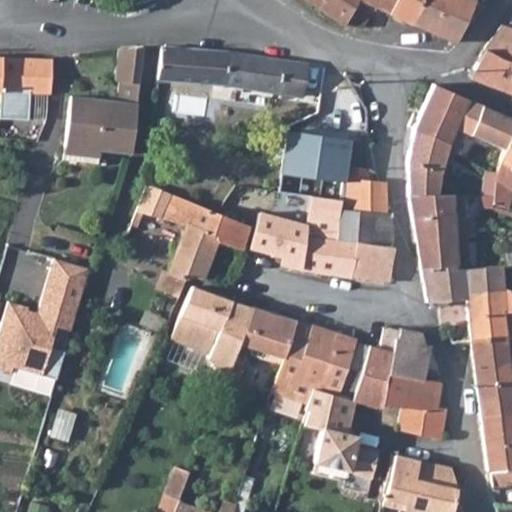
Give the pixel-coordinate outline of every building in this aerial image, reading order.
[(307,0),(323,10),(345,24),(354,0),(307,0)] [(368,4),(360,0),(354,0),(345,24),(361,28),(365,21),(367,12),(368,4)] [(360,0),(368,4),(386,12),(391,0),(360,0)] [(391,0),(386,12),(409,25),(419,0),(391,0)] [(472,22),(485,7),(476,0),(419,0),(409,25),(454,42),(465,19),(472,22)] [(511,31),(499,28),(483,50),(511,60),(511,31)] [(158,80),(215,80),(248,87),(300,96),(305,66),(229,50),(162,48),(158,80)] [(65,145),(101,150),(129,154),(131,155),(144,49),(120,50),(116,84),(121,85),(118,103),(106,102),(106,106),(89,104),(90,100),(70,97),(65,145)] [(467,77),(505,90),(511,70),(511,60),(483,50),(467,77)] [(0,56),(0,90),(51,93),(53,59),(0,56)] [(244,102),(248,87),(215,80),(212,96),(244,102)] [(446,142),(452,127),(467,134),(481,105),(432,84),(413,126),(446,142)] [(47,121),(48,96),(24,96),(22,121),(47,121)] [(467,134),(489,144),(503,151),(511,133),(511,119),(481,105),(467,134)] [(441,193),(439,170),(445,145),(446,142),(413,126),(411,132),(408,146),(406,160),(408,192),(441,193)] [(277,188),(308,196),(318,135),(288,128),(277,188)] [(511,168),(511,133),(503,151),(500,163),(498,175),(497,177),(495,195),(494,207),(506,209),(511,168)] [(346,167),(350,143),(318,135),(308,196),(341,204),(341,211),(386,212),(385,179),(367,178),(367,167),(346,167)] [(243,242),(249,223),(146,185),(137,194),(132,210),(184,227),(169,269),(187,276),(192,273),(202,276),(216,239),(241,247),(243,242)] [(411,213),(452,212),(452,194),(441,193),(408,192),(411,213)] [(330,239),(330,231),(340,233),(341,215),(288,200),(283,218),(259,212),(250,244),(275,252),(274,259),(301,267),(306,235),(330,239)] [(390,213),(386,212),(341,211),(341,215),(340,233),(340,244),(353,245),(393,246),(390,213)] [(452,234),(470,234),(471,215),(452,215),(452,212),(411,213),(414,237),(452,237),(452,234)] [(301,267),(352,275),(353,245),(340,244),(340,233),(330,231),(330,239),(306,235),(301,267)] [(414,237),(419,266),(464,266),(464,241),(452,240),(452,237),(414,237)] [(393,246),(353,245),(352,275),(389,281),(393,246)] [(87,267),(54,257),(35,317),(25,314),(27,307),(8,301),(0,325),(0,369),(11,372),(13,365),(53,378),(61,351),(47,347),(54,324),(68,328),(87,267)] [(499,266),(464,266),(419,266),(423,298),(430,298),(431,300),(446,300),(446,297),(463,297),(463,289),(500,286),(499,266)] [(199,286),(191,284),(173,339),(211,351),(210,355),(216,362),(211,379),(226,384),(227,382),(254,305),(199,286)] [(466,322),(469,340),(506,337),(503,306),(500,286),(463,289),(463,297),(466,322)] [(278,356),(283,357),(296,319),(254,305),(227,382),(242,386),(251,357),(248,356),(251,347),(278,356)] [(339,333),(296,319),(283,357),(287,358),(281,377),(306,384),(321,387),(339,333)] [(392,349),(388,370),(422,376),(429,343),(422,342),(396,337),(398,328),(383,325),(379,346),(392,349)] [(398,328),(396,337),(422,342),(419,331),(399,326),(398,328)] [(321,387),(339,391),(348,356),(354,357),(358,339),(339,333),(321,387)] [(469,340),(475,385),(511,380),(506,337),(469,340)] [(363,359),(361,369),(386,376),(388,370),(392,349),(379,346),(367,343),(363,359)] [(354,357),(348,356),(339,391),(355,394),(361,369),(363,359),(354,357)] [(381,399),(382,398),(386,376),(361,369),(355,394),(381,399)] [(388,370),(386,376),(382,398),(401,402),(437,406),(441,380),(422,376),(388,370)] [(475,385),(479,417),(511,412),(511,380),(475,385)] [(311,458),(347,468),(346,470),(369,476),(377,447),(355,441),(352,441),(347,428),(350,415),(315,406),(321,387),(306,384),(300,407),(304,409),(301,421),(320,426),(311,458)] [(354,397),(321,387),(315,406),(350,415),(354,397)] [(446,409),(437,406),(401,402),(396,427),(440,439),(446,409)] [(511,412),(479,417),(486,471),(490,470),(492,486),(511,484),(511,412)] [(456,485),(453,479),(449,467),(393,451),(380,501),(403,507),(405,499),(448,510),(456,485)] [(344,479),(346,470),(347,468),(311,458),(308,469),(344,479)] [(178,464),(169,492),(184,497),(194,470),(178,464)]
